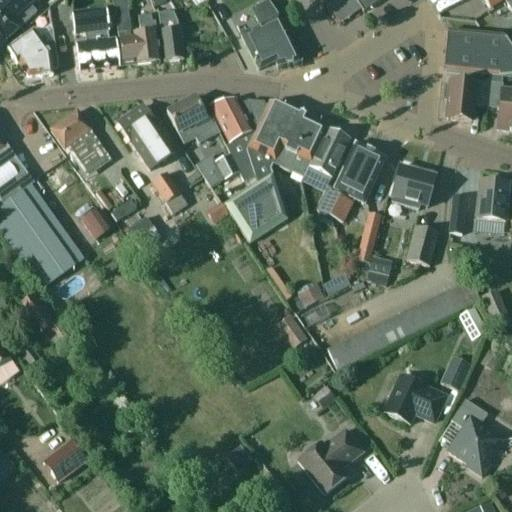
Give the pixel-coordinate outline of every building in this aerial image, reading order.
[(37,0),(0,0),(0,37),(5,43),(24,25),(24,24),(34,15),(28,8),(37,0)] [(131,31),(131,29),(129,29),(127,13),(126,0),(113,2),(117,35),(126,34),(126,37),(117,38),(121,69),(134,67),(134,68),(160,65),(156,33),(152,34),(150,18),(138,19),(140,35),(130,36),(130,31),(131,31)] [(152,0),(150,1),(153,9),(165,5),(162,0),(152,0)] [(211,0),(190,0),(197,10),(205,4),(211,0)] [(317,0),(321,6),(330,0),(332,0),(336,5),(349,8),(355,4),(362,14),(383,0),(317,0)] [(482,0),(489,10),(504,0),(482,0)] [(258,73),(274,64),(276,69),(300,64),(277,19),(267,4),(251,12),(259,28),(244,35),(242,31),(238,34),(258,73)] [(114,42),(108,43),(106,28),(102,28),(99,13),(71,16),(74,37),(85,35),(86,45),(76,46),(79,74),(118,70),(114,42)] [(177,25),(172,14),(157,16),(163,64),(182,62),(178,31),(177,32),(177,25)] [(503,38),(447,32),(442,73),(498,79),(511,77),(511,51),(503,38)] [(51,33),(39,42),(32,33),(6,51),(16,66),(17,65),(27,79),(39,78),(39,79),(52,77),(51,72),(57,71),(51,33)] [(477,84),(473,84),(473,87),(449,84),(449,89),(445,89),(443,103),(448,104),(446,118),(450,118),(450,123),(470,125),(471,116),(474,116),(474,109),(477,84)] [(500,133),(511,134),(511,94),(501,93),(502,87),(477,84),(474,109),(498,111),(496,129),(500,129),(500,133)] [(209,118),(205,120),(194,100),(166,115),(177,136),(183,147),(194,141),(197,146),(218,136),(209,118)] [(236,103),(236,102),(209,108),(209,109),(210,109),(228,146),(224,148),(229,158),(238,176),(243,184),(254,179),(246,154),(246,153),(255,133),(252,134),(236,103)] [(246,154),(254,179),(257,186),(223,208),(248,246),(286,222),(269,171),(272,166),(303,181),(326,133),(306,123),(307,120),(296,115),(295,118),(268,105),(267,108),(244,105),(244,106),(242,107),(253,127),(257,129),(255,133),(246,153),(246,154)] [(149,172),(174,155),(142,108),(117,125),(149,172)] [(69,155),(87,181),(112,164),(76,114),(49,133),(67,157),(69,155)] [(327,133),(309,171),(330,181),(348,144),(327,133)] [(341,226),(353,202),(363,207),(385,161),(354,146),(332,192),(337,194),(335,198),(326,193),(316,213),(341,226)] [(0,233),(41,291),(53,282),(81,262),(30,189),(30,184),(21,182),(22,178),(2,151),(0,147),(0,233)] [(238,176),(229,158),(215,165),(211,158),(195,169),(210,191),(238,176)] [(399,169),(390,200),(426,210),(434,179),(399,169)] [(165,176),(151,186),(164,206),(172,217),(189,205),(182,195),(179,197),(165,176)] [(511,241),(511,191),(507,191),(508,188),(478,186),(475,223),(504,226),(504,222),(509,223),(511,241)] [(452,198),(447,236),(461,238),(465,200),(452,198)] [(221,207),(207,216),(213,225),(227,216),(221,207)] [(75,223),(90,245),(107,233),(92,211),(75,223)] [(355,264),(369,267),(381,220),(368,216),(355,264)] [(126,235),(141,255),(160,241),(145,221),(126,235)] [(414,229),(405,263),(428,269),(438,235),(414,229)] [(373,275),(370,285),(385,289),(387,279),(373,275)] [(470,282),(453,290),(462,311),(479,303),(470,282)] [(296,294),(303,309),(322,300),(315,285),(296,294)] [(462,311),(453,290),(444,295),(454,315),(462,311)] [(20,306),(41,335),(59,323),(38,294),(20,306)] [(446,319),(454,315),(444,295),(436,299),(446,319)] [(497,298),(482,305),(493,332),(508,325),(497,298)] [(446,319),(436,299),(427,303),(437,323),(446,319)] [(0,318),(8,312),(0,301),(0,318)] [(429,328),(437,323),(427,303),(419,307),(429,328)] [(429,328),(419,307),(410,311),(420,332),(429,328)] [(412,336),(420,332),(410,311),(402,315),(412,336)] [(457,321),(469,347),(486,338),(474,313),(457,321)] [(412,336),(402,315),(394,319),(404,340),(412,336)] [(276,329),(292,354),(309,344),(293,319),(276,329)] [(395,344),(404,340),(394,319),(385,323),(395,344)] [(395,344),(385,323),(377,327),(387,348),(395,344)] [(378,352),(387,348),(377,327),(368,331),(378,352)] [(378,352),(368,331),(360,335),(370,356),(378,352)] [(362,360),(370,356),(360,335),(352,340),(362,360)] [(362,360),(352,340),(339,346),(349,367),(362,360)] [(9,368),(9,363),(11,362),(0,346),(0,378),(1,378),(5,376),(8,373),(9,370),(9,368)] [(336,373),(349,367),(339,346),(326,352),(336,373)] [(409,428),(414,417),(432,426),(444,400),(426,392),(426,391),(399,379),(382,415),(409,428)] [(312,400),(322,413),(335,402),(325,390),(312,400)] [(502,443),(479,428),(486,418),(464,403),(450,424),(462,432),(447,455),(466,467),(465,470),(481,480),(489,468),(487,466),(502,443)] [(324,498),(347,479),(341,472),(362,456),(344,433),(323,449),(320,446),(297,464),(324,498)] [(41,465),(57,487),(87,464),(71,443),(41,465)] [(223,460),(235,476),(251,464),(238,448),(223,460)]
